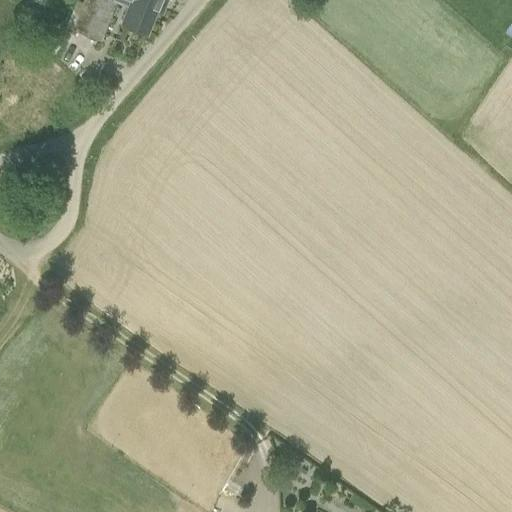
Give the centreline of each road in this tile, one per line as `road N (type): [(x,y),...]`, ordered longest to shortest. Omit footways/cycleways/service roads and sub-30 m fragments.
road 1 (unclassified): [(201,0),(71,147)]
road 2 (unclassified): [(0,247),(24,253),(55,238),(70,210),(75,163)]
